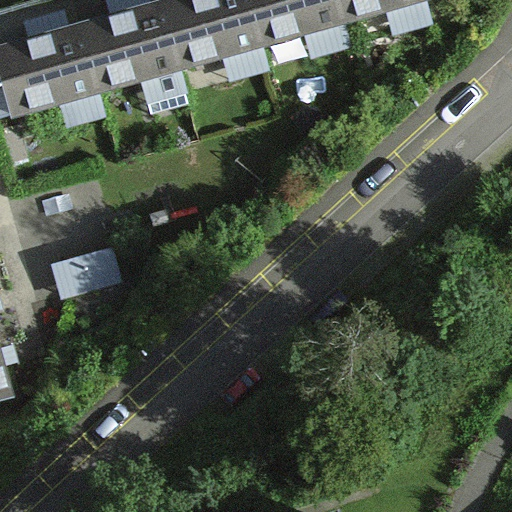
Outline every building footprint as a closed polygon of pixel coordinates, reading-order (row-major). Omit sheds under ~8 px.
[(285,0),(195,0),(185,3),(202,68),(297,42),(285,0)] [(386,0),(285,0),(297,42),(391,16),(386,0)] [(386,0),(391,16),(449,0),(386,0)] [(185,3),(90,29),(108,93),(202,68),(185,3)] [(90,29),(0,53),(0,68),(14,119),(108,93),(90,29)] [(115,246),(57,265),(68,296),(125,277),(115,246)]
